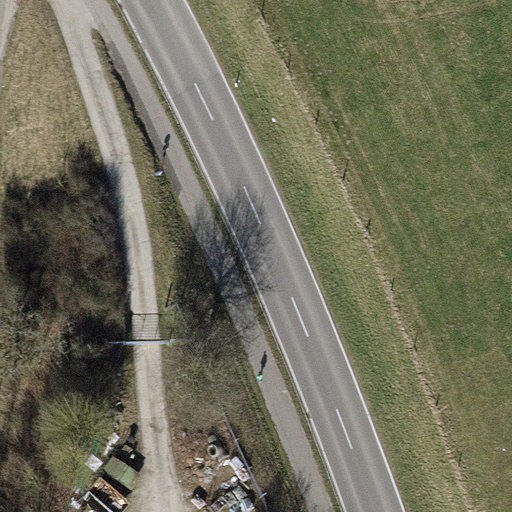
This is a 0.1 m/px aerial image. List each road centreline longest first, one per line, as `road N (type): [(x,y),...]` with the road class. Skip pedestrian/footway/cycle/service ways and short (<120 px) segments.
road 1 (secondary): [(377,511),(281,263),(154,0)]
road 2 (track): [(71,0),(148,294),(156,511)]
